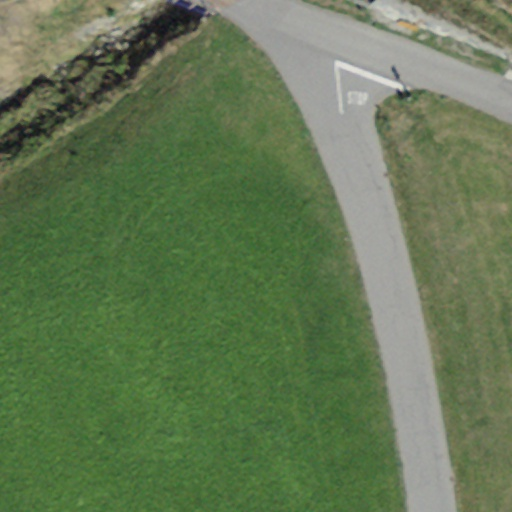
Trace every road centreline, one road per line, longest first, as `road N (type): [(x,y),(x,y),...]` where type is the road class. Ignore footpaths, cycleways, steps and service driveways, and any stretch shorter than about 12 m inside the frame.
road 1 (residential): [(320,28),(401,317),(435,511)]
road 2 (unclassified): [(320,28),(511,102)]
